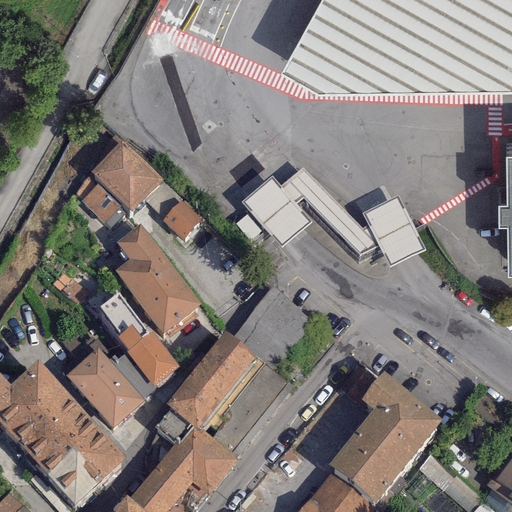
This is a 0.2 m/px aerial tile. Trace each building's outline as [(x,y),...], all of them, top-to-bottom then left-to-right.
[(511,0),(315,0),(275,73),(320,95),(511,91),(511,0)] [(498,217),(507,217),(508,264),(511,264),(511,144),(506,145),(507,192),(497,192),(498,217)] [(120,150),(89,181),(133,224),(163,193),(120,150)] [(309,174),(295,186),(361,261),(375,248),(309,174)] [(96,188),(80,204),(105,229),(121,213),(96,188)] [(268,192),(243,214),(280,256),(306,234),(268,192)] [(399,205),(365,223),(393,274),(426,256),(399,205)] [(116,257),(129,272),(117,282),(167,340),(202,313),(138,238),(116,257)] [(270,292),(232,341),(272,373),(310,324),(270,292)] [(115,304),(89,325),(150,400),(176,379),(115,304)] [(218,348),(167,414),(202,441),(253,375),(218,348)] [(95,361),(62,390),(110,443),(143,414),(95,361)] [(0,431),(68,511),(85,511),(129,475),(44,374),(10,402),(0,390),(0,431)] [(302,511),(371,511),(434,430),(374,385),(354,411),(370,423),(302,511)] [(172,511),(192,488),(211,504),(238,472),(192,433),(127,511),(172,511)] [(511,462),(491,490),(511,506),(511,462)]
